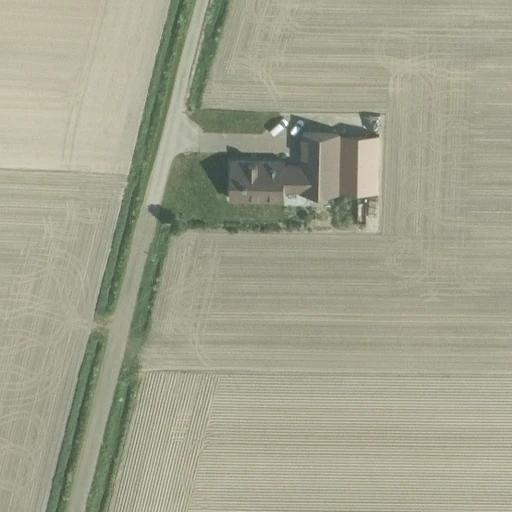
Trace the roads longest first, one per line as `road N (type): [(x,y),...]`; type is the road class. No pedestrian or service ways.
road 1 (track): [(77,511),(149,211)]
road 2 (unclassified): [(203,0),(149,211)]
